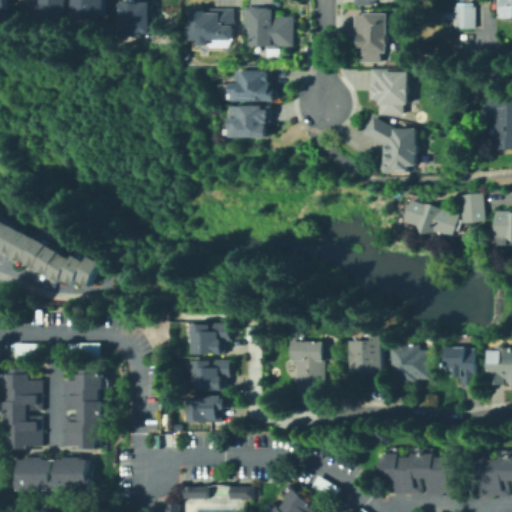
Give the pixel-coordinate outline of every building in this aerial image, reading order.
[(69,0),(69,6),(66,6),(66,16),(36,16),(36,0),(69,0)] [(105,0),(105,16),(72,16),(72,0),(105,0)] [(119,3),(122,3),(122,1),(136,0),(136,2),(140,2),(140,0),(154,0),(154,17),(157,17),(158,31),(150,31),(150,33),(120,34),(119,3)] [(511,0),(511,17),(502,17),(501,0),(511,0)] [(296,17),(296,46),(282,46),(282,48),(271,48),(271,46),(253,46),(254,28),(248,28),(248,6),(276,6),(275,17),(296,17)] [(479,6),(479,28),(458,28),(458,18),(447,18),(448,11),(458,11),(458,6),(479,6)] [(209,12),(209,13),(210,13),(211,8),(236,8),(236,30),(226,30),(226,40),(212,40),(212,46),(201,46),(201,40),(193,40),(193,12),(197,8),(205,8),(209,12)] [(389,22),(389,33),(390,33),(391,45),(389,45),(390,52),(385,52),(385,63),(363,63),(362,47),(360,47),(360,38),(356,38),(356,14),(379,14),(379,22),(389,22)] [(412,71),(411,107),(407,107),(407,116),(384,115),(384,100),(375,100),(376,88),(374,88),(374,68),(399,68),(398,71),(412,71)] [(275,70),(276,82),(279,82),(279,88),(281,88),(282,99),(242,100),(241,93),(240,93),(240,83),(251,82),(251,70),(275,70)] [(511,99),(511,140),(499,140),(499,138),(495,138),(495,127),(499,127),(498,99),(511,99)] [(276,105),(277,136),(242,136),(242,128),(240,128),(239,106),(276,105)] [(420,128),(421,165),(412,165),(412,172),(390,173),(386,169),(386,164),(390,161),(389,145),(367,133),(377,116),(400,129),(420,128)] [(489,220),(466,223),(463,196),(485,193),(489,220)] [(418,196),(429,199),(428,203),(437,204),(445,209),(463,215),(456,236),(438,230),(437,233),(428,234),(420,226),(421,225),(408,220),(415,199),(417,199),(418,196)] [(511,211),(511,239),(510,238),(509,245),(497,245),(498,211),(511,211)] [(14,222),(0,248),(0,217),(1,216),(14,222)] [(26,229),(12,255),(0,248),(14,222),(26,229)] [(38,236),(25,261),(12,255),(26,229),(38,236)] [(51,242),(37,268),(25,261),(38,236),(51,242)] [(63,249),(49,274),(37,268),(51,242),(63,249)] [(75,256),(63,277),(61,281),(49,274),(63,249),(75,256)] [(89,258),(77,280),(75,284),(63,277),(75,256),(77,252),(89,258)] [(103,261),(89,286),(77,280),(89,258),(91,254),(103,261)] [(369,336),(359,336),(359,320),(370,320),(369,336)] [(231,324),(231,339),(227,340),(227,354),(198,354),(198,324),(231,324)] [(388,340),(387,377),(370,377),(370,368),(367,368),(367,371),(358,371),(358,351),(358,340),(371,339),(388,340)] [(329,358),(328,400),(302,399),(304,361),(293,360),(294,341),(327,342),(327,358),(329,358)] [(103,343),(104,357),(74,357),(74,344),(103,343)] [(413,344),(415,344),(415,343),(420,343),(420,345),(425,345),(425,349),(434,349),(434,379),(420,379),(420,382),(412,382),(412,384),(394,384),(394,344),(402,344),(402,343),(414,343),(413,344)] [(17,344),(42,344),(42,359),(16,359),(17,344)] [(465,345),(467,346),(480,346),(480,385),(463,385),(463,377),(455,377),(455,373),(448,373),(449,346),(459,346),(461,345),(465,345)] [(511,348),(511,382),(509,382),(509,378),(507,378),(508,384),(490,384),(491,350),(498,350),(498,345),(506,345),(506,348),(511,348)] [(231,361),(231,376),(226,376),(226,391),(198,391),(198,361),(231,361)] [(45,415),(45,445),(30,445),(30,449),(13,449),(13,441),(10,441),(10,440),(7,440),(7,428),(10,428),(10,425),(6,425),(6,402),(10,402),(10,389),(6,389),(6,376),(10,376),(10,374),(11,374),(11,369),(31,369),(31,374),(32,374),(32,380),(45,380),(45,410),(33,410),(33,415),(45,415)] [(68,416),(81,416),(81,410),(68,410),(68,380),(81,380),(81,375),(82,375),(82,370),(102,370),(102,375),(104,375),(104,376),(107,376),(107,389),(104,389),(104,402),(107,402),(107,425),(104,425),(104,429),(106,429),(106,440),(104,440),(104,441),(100,441),(100,449),(83,449),(83,445),(68,445),(68,416)] [(230,398),(230,408),(226,408),(226,410),(223,410),(222,422),(191,422),(191,398),(230,398)] [(393,481),(387,480),(387,477),(382,477),(382,458),(387,458),(387,453),(402,453),(402,456),(415,457),(415,453),(437,453),(437,456),(450,456),(450,455),(461,455),(461,459),(461,477),(459,477),(458,493),(428,493),(428,477),(423,477),(423,493),(393,493),(393,481)] [(480,483),(474,483),(474,480),(469,480),(470,460),(475,460),(475,456),(489,456),(489,459),(502,459),(502,456),(511,456),(511,480),(510,480),(510,496),(480,495),(480,483)] [(20,460),(28,460),(28,458),(46,458),(46,460),(54,460),(54,475),(59,475),(59,460),(67,460),(67,457),(84,458),(84,460),(92,460),(92,475),(95,475),(95,491),(18,490),(18,474),(20,474),(20,460)] [(319,476),(343,489),(335,502),(312,489),(319,476)] [(266,511),(269,510),(271,511),(272,511),(278,506),(281,509),(289,499),(286,497),(292,490),(289,487),(291,485),(297,490),(313,504),(311,506),(317,511),(266,511)] [(186,499),(186,487),(209,487),(209,499),(186,499)] [(255,499),(232,498),(232,487),(256,487),(255,499)] [(178,511),(178,503),(166,503),(165,511),(178,511)]
